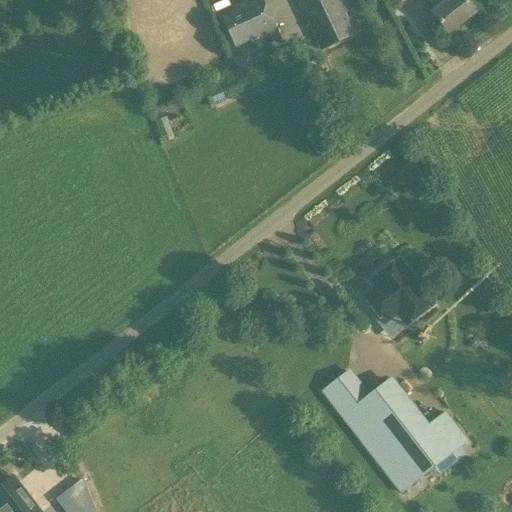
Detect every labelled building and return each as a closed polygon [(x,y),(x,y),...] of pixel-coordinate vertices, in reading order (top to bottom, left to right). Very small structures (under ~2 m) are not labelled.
[(261,0),(256,0),(221,17),(234,47),(249,40),(254,50),(279,38),(261,0)] [(338,0),(295,0),(319,51),(355,35),(338,0)] [(426,0),(434,9),(431,12),(449,33),(475,13),(464,0),(426,0)] [(202,88),(209,108),(249,94),(242,73),(202,88)] [(416,286),(396,260),(394,261),(390,261),(383,266),(382,270),(370,280),(375,287),(361,297),(365,302),(362,304),(368,311),(373,318),(375,316),(383,326),(397,316),(402,322),(431,301),(418,284),(416,286)] [(348,372),(322,392),(400,494),(467,442),(445,414),(426,429),(389,381),(368,397),(348,372)] [(97,511),(83,476),(55,498),(66,511),(97,511)] [(0,488),(0,510),(1,511),(39,511),(14,478),(0,488)]
